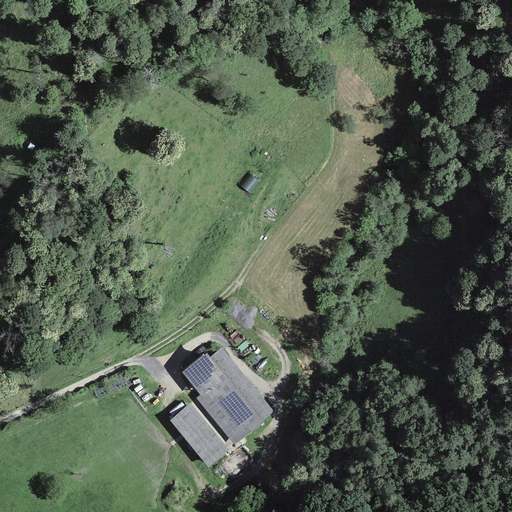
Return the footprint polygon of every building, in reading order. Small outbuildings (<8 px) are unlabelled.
[(245,190),(254,177),(247,173),(239,186),(245,190)] [(254,178),(245,190),(251,194),(260,182),(254,178)] [(475,193),(464,200),(473,214),(484,207),(475,193)] [(272,412),(221,348),(210,357),(206,353),(182,371),(201,395),(197,398),(234,445),(263,423),(262,421),(272,412)] [(228,451),(190,403),(169,420),(207,468),(228,451)]
